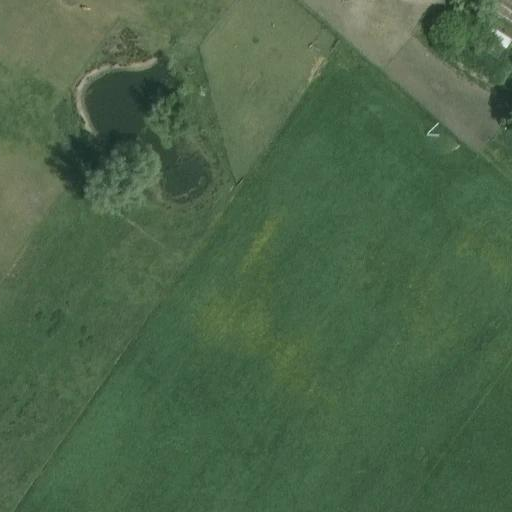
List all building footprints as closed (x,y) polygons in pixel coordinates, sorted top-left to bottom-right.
[(488,0),(485,7),(511,24),(511,12),(492,0),(488,0)] [(511,0),(495,0),(511,10),(511,0)] [(483,34),(488,26),(457,6),(452,14),(483,34)] [(505,50),(506,50),(511,43),(489,28),(484,36),(487,38),(505,50)] [(498,62),(501,57),(506,50),(505,50),(487,38),(482,45),(479,50),(498,62)]
